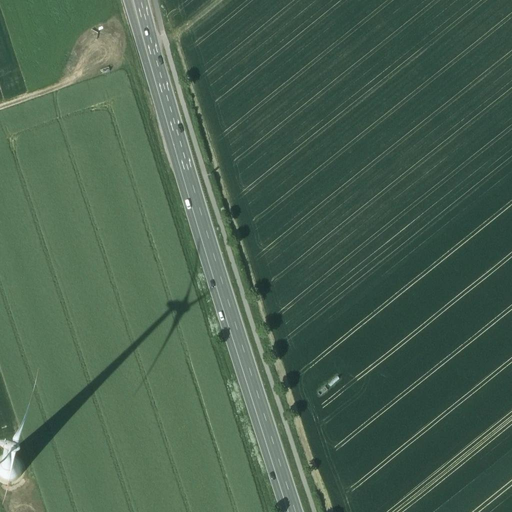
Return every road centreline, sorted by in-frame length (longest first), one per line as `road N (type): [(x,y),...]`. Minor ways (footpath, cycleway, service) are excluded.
road 1 (primary): [(292,511),(136,0)]
road 2 (track): [(127,65),(268,511)]
road 3 (track): [(127,65),(0,108)]
